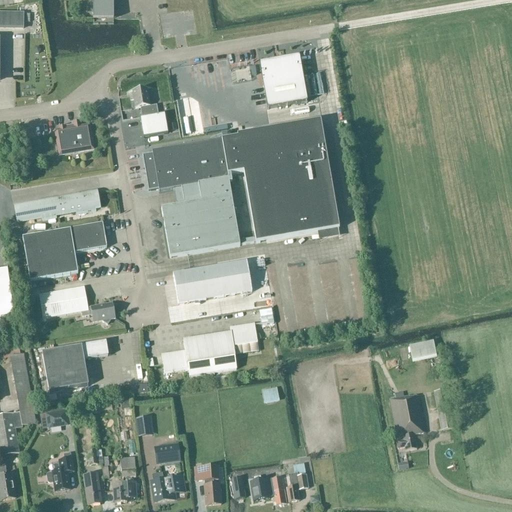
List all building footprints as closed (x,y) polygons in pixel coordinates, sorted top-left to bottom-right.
[(92,0),(93,18),(113,18),(113,6),(112,0),(92,0)] [(24,14),(0,13),(0,30),(24,31),(24,14)] [(307,104),(299,58),(259,65),(267,111),(307,104)] [(149,107),(146,90),(133,92),(135,110),(140,110),(142,119),(140,120),(143,139),(168,135),(164,115),(158,116),(157,106),(149,107)] [(319,121),(258,132),(236,135),(236,138),(220,140),(220,139),(151,151),(151,153),(141,155),(147,191),(157,189),(157,192),(180,188),(183,204),(160,208),(161,217),(169,258),(238,246),(238,245),(254,243),(338,229),(319,121)] [(94,151),(90,126),(80,127),(79,122),(73,123),(74,128),(54,132),(59,157),(94,151)] [(101,211),(97,190),(13,205),(17,226),(101,211)] [(78,275),(74,255),(107,250),(102,225),(22,239),(29,283),(78,275)] [(246,263),(173,276),(178,306),(252,293),(246,263)] [(0,320),(12,318),(6,275),(0,275),(0,320)] [(43,321),(81,314),(88,313),(87,309),(84,289),(39,297),(43,321)] [(88,313),(81,314),(82,319),(92,317),(93,324),(102,323),(107,326),(111,321),(115,320),(112,305),(87,309),(88,313)] [(231,336),(208,340),(214,375),(237,371),(235,360),(236,360),(236,357),(259,353),(258,345),(255,327),(230,331),(231,336)] [(190,379),(214,375),(208,340),(183,344),(185,354),(161,358),(164,376),(188,372),(190,379)] [(437,360),(433,342),(409,347),(412,364),(437,360)] [(48,395),(89,388),(84,362),(109,358),(106,343),(41,354),(48,395)] [(0,417),(0,458),(19,455),(15,431),(22,429),(22,428),(35,425),(23,356),(9,358),(19,415),(0,417)] [(441,432),(453,429),(446,391),(434,393),(441,432)] [(396,443),(397,451),(404,450),(405,453),(416,451),(414,437),(425,435),(418,397),(409,399),(409,398),(389,401),(397,438),(402,437),(403,442),(396,443)] [(68,412),(45,415),(47,431),(70,427),(68,412)] [(160,466),(180,463),(177,447),(158,450),(160,466)] [(87,453),(90,467),(98,466),(96,452),(87,453)] [(60,472),(53,473),(53,474),(48,475),(47,477),(48,483),(49,485),(54,484),(56,494),(69,492),(67,474),(74,473),(72,460),(59,462),(60,472)] [(121,461),(122,479),(136,478),(135,470),(134,460),(121,461)] [(0,499),(1,503),(15,500),(11,477),(6,477),(4,466),(0,466),(0,499)] [(287,490),(289,504),(299,503),(297,492),(307,491),(304,466),(293,468),(294,476),(288,477),(290,489),(287,490)] [(217,481),(216,474),(216,469),(218,469),(218,468),(195,470),(196,483),(204,483),(204,487),(206,508),(221,506),(219,486),(214,486),(213,482),(219,481),(217,481)] [(163,482),(162,475),(154,477),(155,483),(152,484),(155,505),(175,501),(174,496),(184,494),(181,478),(176,479),(176,478),(174,478),(174,479),(166,480),(166,482),(163,482)] [(101,505),(97,476),(83,478),(88,507),(101,505)] [(274,492),(276,506),(286,505),(284,491),(285,490),(283,479),(265,482),(267,493),(274,492)] [(241,480),(232,482),(235,501),(245,499),(241,480)] [(115,505),(127,504),(126,491),(125,485),(120,486),(120,491),(114,492),(115,505)]
